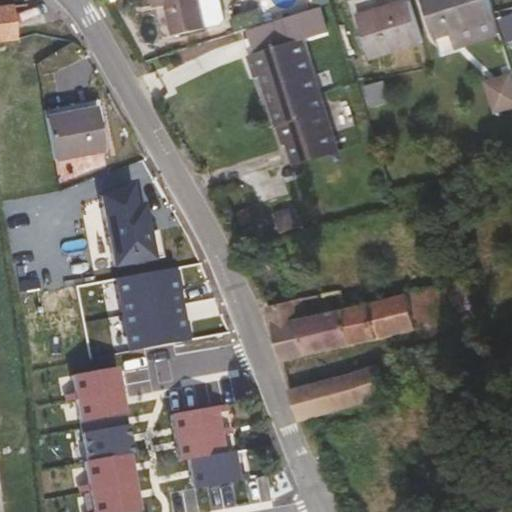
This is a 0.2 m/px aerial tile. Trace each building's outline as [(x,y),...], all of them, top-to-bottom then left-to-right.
[(177,35),(208,28),(201,0),(154,0),(156,6),(169,3),(177,35)] [(201,0),(208,28),(223,24),(227,19),(222,0),(201,0)] [(369,46),(360,16),(355,0),(347,0),(361,48),(369,46)] [(423,41),(410,0),(394,0),(396,5),(360,16),(369,46),(372,56),(423,41)] [(463,28),(468,42),(498,33),(487,0),(426,0),(438,35),(463,28)] [(0,42),(17,41),(12,7),(0,8),(0,42)] [(233,24),(236,33),(257,27),(253,13),(246,15),(248,19),(233,24)] [(511,13),(502,17),(511,41),(511,13)] [(442,50),(468,42),(463,28),(438,35),(442,50)] [(337,151),(303,40),(258,53),(284,143),(291,142),(297,162),(337,151)] [(137,63),(143,75),(148,72),(143,61),(137,63)] [(511,72),(488,77),(494,111),(511,107),(511,72)] [(100,104),(44,112),(53,161),(103,152),(100,133),(105,133),(100,104)] [(101,197),(114,267),(163,258),(159,231),(149,233),(144,206),(136,206),(132,184),(101,197)] [(173,269),(117,280),(130,353),(186,342),(173,269)] [(444,286),(451,312),(472,307),(465,281),(444,286)] [(269,307),(281,361),(417,328),(416,323),(452,314),(451,312),(444,286),(311,319),(305,299),(273,306),(269,307)] [(302,423),(309,421),(349,408),(348,405),(403,388),(398,372),(392,374),(388,362),(340,378),(291,392),(302,423)] [(81,420),(127,412),(118,366),(73,375),(76,391),(66,393),(68,399),(78,398),(81,420)] [(398,372),(403,388),(411,385),(406,370),(398,372)] [(227,402),(171,412),(180,458),(189,456),(195,488),(250,479),(249,473),(240,473),(236,450),(226,451),(223,434),(233,433),(232,427),(221,427),(219,411),(228,410),(227,402)] [(89,460),(131,453),(135,453),(127,412),(81,420),(89,460)] [(128,511),(141,510),(131,453),(89,460),(86,461),(90,483),(80,485),(81,491),(90,489),(95,511),(92,511),(128,511)]
